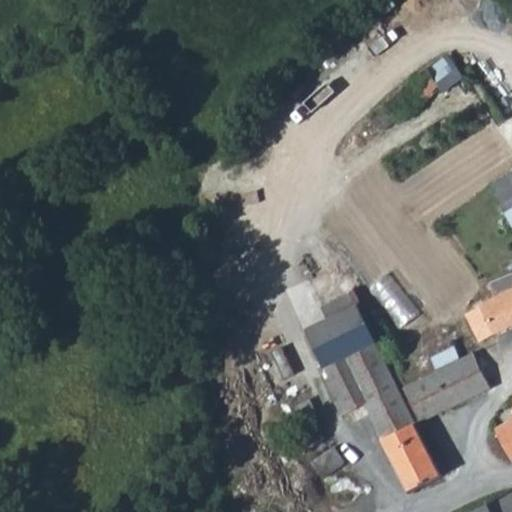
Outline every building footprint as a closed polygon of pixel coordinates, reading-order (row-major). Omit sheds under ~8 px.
[(399,129),(440,96),(438,91),(455,78),(444,63),(365,125),(376,140),(393,126),(399,129)] [(511,175),(482,195),(511,235),(511,234),(511,175)] [(336,273),(311,283),(328,319),(354,307),(336,273)] [(393,276),(377,290),(408,327),(424,313),(393,276)] [(511,278),(485,291),(490,309),(463,323),(477,349),(511,331),(511,278)] [(338,420),(362,410),(407,495),(440,478),(354,307),(328,319),(300,331),(336,405),(331,408),(338,420)] [(489,389),(473,357),(460,363),(457,356),(444,362),(447,368),(405,390),(421,422),(489,389)] [(511,404),(511,405),(511,406),(511,423),(496,431),(511,458),(511,404)] [(511,511),(511,500),(488,511),(511,511)]
